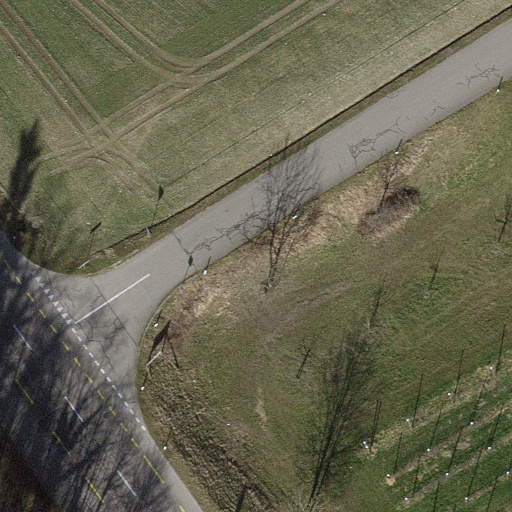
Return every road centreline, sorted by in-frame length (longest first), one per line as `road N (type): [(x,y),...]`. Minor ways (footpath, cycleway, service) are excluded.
road 1 (residential): [(511,50),(33,350)]
road 2 (tertiary): [(33,350),(148,511)]
